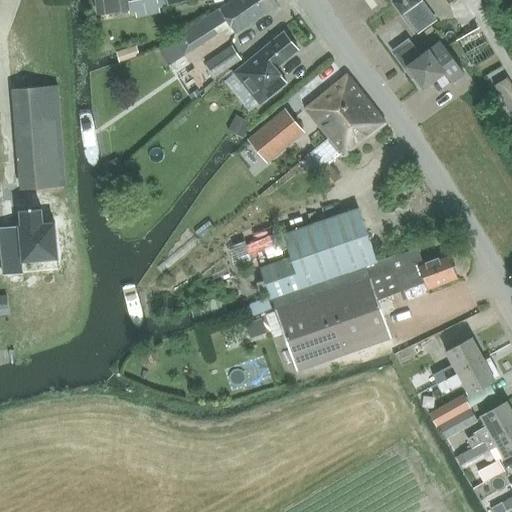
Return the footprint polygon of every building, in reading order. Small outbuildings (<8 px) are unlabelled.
[(166,5),(186,0),(137,0),(129,2),(128,0),(95,0),(97,14),(128,9),(129,14),(136,13),(137,17),(159,12),(158,7),(166,5)] [(182,34),(174,39),(184,55),(192,50),(217,34),(213,28),(217,26),(217,25),(225,19),(235,34),(277,5),(273,0),(231,0),(210,15),(209,14),(181,32),(182,34)] [(422,0),(420,1),(419,0),(390,0),(400,16),(403,14),(417,34),(436,20),(422,0)] [(233,71),(258,102),(285,81),(274,66),(297,48),(283,31),(233,71)] [(173,38),(157,48),(168,66),(184,55),(174,39),(173,38)] [(410,43),(398,52),(423,89),(436,79),(443,89),(464,73),(441,42),(429,50),(429,49),(421,55),(408,38),(407,39),(410,43)] [(215,78),(241,60),(232,45),(204,64),(215,78)] [(343,114),(363,98),(346,75),(304,108),(328,138),(345,124),(347,121),(346,117),(343,114)] [(27,188),(66,184),(56,84),(17,88),(27,188)] [(188,94),(192,100),(200,95),(196,88),(188,94)] [(511,103),(504,90),(490,98),(508,128),(511,125),(511,103)] [(328,138),(308,153),(321,170),(328,164),(341,154),(344,158),(385,125),(383,123),(363,98),(343,114),(346,117),(347,121),(345,124),(328,138)] [(244,104),(235,117),(247,126),(257,112),(244,104)] [(266,162),(304,132),(285,109),(247,139),(266,162)] [(243,138),(248,128),(233,120),(228,130),(243,138)] [(115,159),(108,163),(112,170),(120,166),(115,159)] [(317,173),(328,186),(339,178),(328,164),(321,170),(317,173)] [(22,224),(0,225),(0,235),(4,273),(24,271),(22,258),(59,254),(55,218),(44,219),(42,206),(20,208),(22,224)] [(377,261),(358,208),(283,233),(291,256),(261,267),(272,299),(377,261)] [(428,289),(458,278),(449,253),(423,263),(418,249),(398,256),(397,254),(387,257),(377,261),(272,299),(297,371),(391,339),(377,300),(425,282),(428,289)] [(266,333),(261,317),(245,323),(250,339),(266,333)] [(438,384),(483,359),(471,337),(444,352),(451,364),(444,368),(433,374),(438,384)] [(483,359),(438,384),(443,393),(452,387),(462,382),(469,394),(495,379),(494,378),(499,375),(494,366),(489,369),(489,368),(483,359)] [(439,425),(470,407),(464,394),(458,398),(431,412),(439,425)] [(474,434),(466,438),(472,449),(511,426),(511,410),(507,401),(481,416),(486,425),(472,432),(474,434)] [(477,421),(476,419),(470,407),(439,425),(446,439),(477,421)] [(504,458),(511,453),(511,426),(472,449),(462,455),(466,462),(497,445),(504,458)] [(462,455),(456,458),(460,465),(466,462),(462,455)] [(498,460),(487,466),(493,477),(504,471),(498,460)] [(490,495),(511,483),(504,471),(493,477),(483,482),(490,495)] [(511,509),(511,494),(511,495),(511,496),(491,508),(493,511),(504,511),(507,511),(511,509)]
